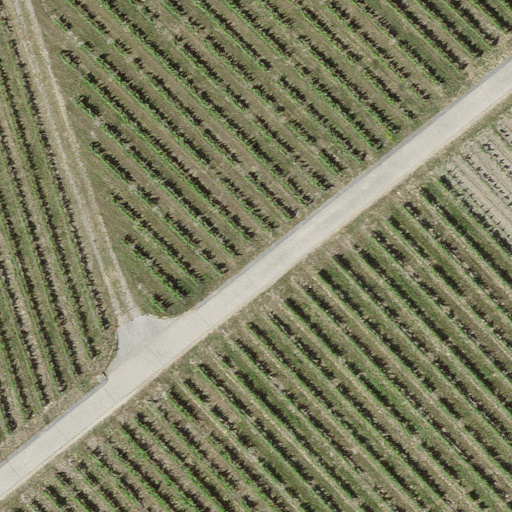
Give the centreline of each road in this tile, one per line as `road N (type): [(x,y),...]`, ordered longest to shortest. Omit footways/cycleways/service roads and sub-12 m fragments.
road 1 (track): [(511,64),(0,484)]
road 2 (track): [(24,0),(143,369)]
